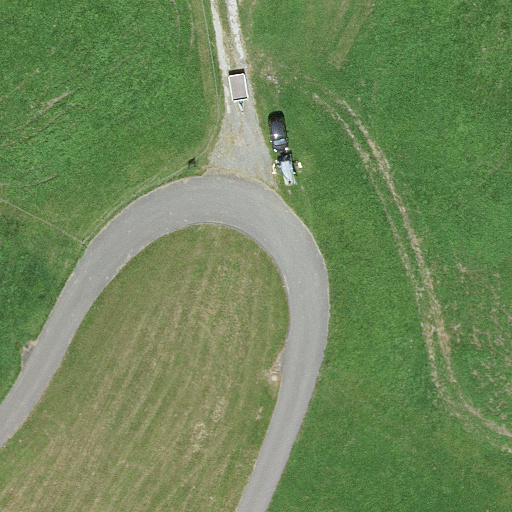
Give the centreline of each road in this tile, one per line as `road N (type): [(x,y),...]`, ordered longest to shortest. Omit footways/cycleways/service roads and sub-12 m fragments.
road 1 (residential): [(250,511),(282,435),(308,321),(306,279),(291,247),(247,210),(176,207),(111,245),(0,425)]
road 2 (track): [(207,0),(247,210)]
